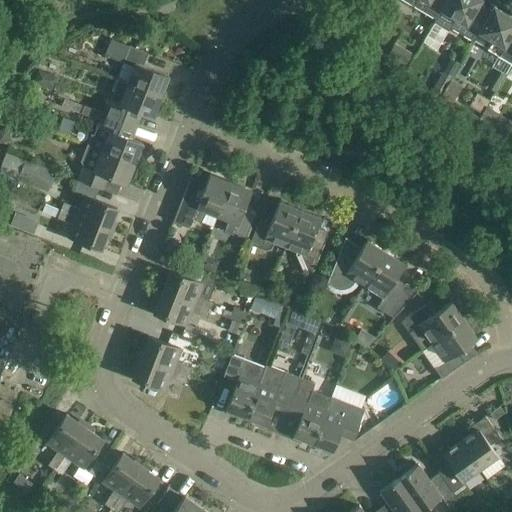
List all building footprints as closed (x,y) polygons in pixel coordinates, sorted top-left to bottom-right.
[(403,0),(435,19),(445,0),(403,0)] [(473,41),(491,10),(479,3),(480,0),(445,0),(435,19),(441,10),(454,18),(449,27),(473,41)] [(511,63),(511,61),(511,17),(493,6),(491,10),(473,41),(511,63)] [(118,80),(160,96),(169,76),(142,65),(147,53),(129,45),(116,79),(118,79),(118,80)] [(448,84),(450,79),(460,64),(451,58),(439,78),(448,84)] [(462,86),(450,79),(448,84),(443,91),(455,98),(462,86)] [(152,117),(160,96),(118,80),(109,102),(107,101),(103,112),(127,122),(132,109),(152,117)] [(64,97),(61,106),(81,113),(84,105),(64,97)] [(98,111),(84,105),(81,113),(95,119),(98,111)] [(481,114),(478,119),(478,120),(492,127),(500,114),(486,106),(483,110),(481,114)] [(86,145),(134,163),(142,143),(122,135),(127,122),(103,112),(94,135),(90,134),(86,145)] [(134,163),(86,145),(80,160),(83,167),(79,179),(101,188),(106,176),(126,184),(134,163)] [(56,172),(24,158),(15,154),(7,172),(16,177),(15,179),(29,185),(30,184),(47,191),(56,172)] [(207,211),(217,215),(230,182),(209,173),(204,187),(188,181),(172,221),(184,226),(184,225),(185,226),(188,226),(191,224),(191,222),(192,222),(193,218),(201,221),(207,211)] [(251,190),(230,182),(217,215),(227,219),(224,230),(233,234),(234,232),(245,237),(254,214),(243,209),(251,190)] [(64,202),(61,210),(109,228),(117,208),(84,195),(79,208),(64,202)] [(285,246),(299,209),(278,201),(268,227),(257,223),(250,242),(249,244),(266,250),(272,248),(274,242),(285,246)] [(320,217),(299,209),(285,246),(296,251),(295,254),(303,273),(312,270),(323,243),(312,238),(320,217)] [(109,228),(61,210),(58,218),(73,224),(68,237),(100,249),(109,228)] [(13,211),(7,224),(30,234),(36,221),(13,211)] [(0,238),(0,266),(15,273),(25,248),(0,238)] [(364,285),(385,251),(366,239),(358,251),(342,243),(326,283),(331,286),(334,288),(338,289),(341,289),(343,289),(346,288),(348,287),(351,286),(353,284),(355,280),(364,285)] [(183,248),(179,258),(196,265),(200,255),(183,248)] [(404,263),(385,251),(364,285),(383,297),(376,307),(387,313),(402,288),(392,282),(404,263)] [(169,270),(161,291),(209,310),(212,302),(207,300),(217,276),(190,266),(185,277),(169,270)] [(0,288),(0,307),(11,312),(17,295),(0,288)] [(209,310),(161,291),(153,312),(185,325),(190,312),(206,318),(209,310)] [(421,350),(431,343),(464,319),(451,301),(432,314),(425,304),(401,321),(421,350)] [(319,321),(289,309),(275,343),(287,348),(296,325),(309,330),(315,333),(319,321)] [(464,319),(431,343),(444,361),(434,368),(441,377),(473,355),(466,345),(477,338),(464,319)] [(309,330),(301,352),(307,354),(315,333),(309,330)] [(148,336),(140,357),(189,375),(192,368),(175,361),(180,348),(148,336)] [(226,409),(245,416),(265,367),(231,354),(224,374),(237,379),(226,409)] [(186,383),(189,375),(140,357),(132,377),(164,390),(170,377),(186,383)] [(285,413),(299,377),(266,364),(265,367),(245,416),(265,424),(271,408),(285,413)] [(314,382),(299,377),(285,413),(299,419),(293,435),(312,442),(330,397),(311,389),(314,382)] [(215,388),(203,384),(200,391),(212,396),(215,388)] [(364,408),(331,395),(330,397),(312,442),(332,450),(338,434),(352,439),(364,408)] [(55,469),(84,426),(66,413),(46,442),(58,450),(48,464),(55,469)] [(460,442),(479,468),(497,455),(489,444),(500,437),(485,416),(469,426),(469,431),(471,434),(460,442)] [(102,439),(84,426),(55,469),(61,474),(71,459),(83,467),(102,439)] [(479,468),(460,442),(449,449),(447,446),(443,445),(428,456),(439,472),(453,491),(464,484),(462,480),(479,468)] [(111,508),(140,465),(122,452),(102,481),(114,489),(104,503),(111,508)] [(453,491),(439,472),(429,479),(418,463),(398,477),(422,510),(441,497),(445,503),(455,495),(453,491)] [(140,465),(111,508),(116,511),(117,511),(127,498),(139,506),(159,478),(140,465)] [(419,511),(422,510),(398,477),(379,491),(390,507),(383,511),(419,511)] [(198,511),(202,508),(184,495),(171,511),(170,511),(161,505),(156,511),(198,511)]
